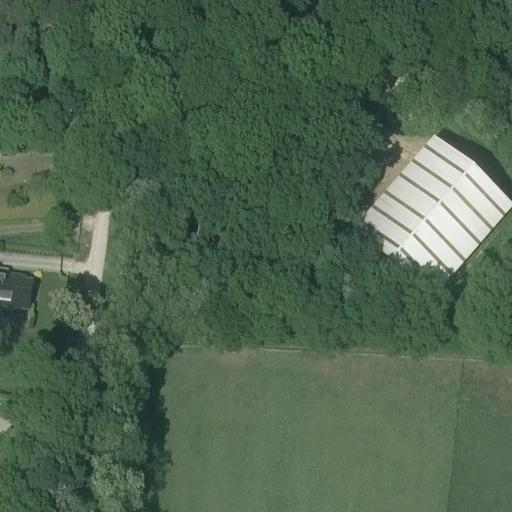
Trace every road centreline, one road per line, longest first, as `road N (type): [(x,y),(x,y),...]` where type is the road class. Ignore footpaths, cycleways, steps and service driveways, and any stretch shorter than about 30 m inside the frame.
road 1 (track): [(84,324),(135,335),(511,356)]
road 2 (track): [(511,43),(419,78),(136,149)]
road 3 (track): [(84,324),(57,511)]
road 4 (track): [(136,149),(114,171),(84,324)]
road 5 (track): [(157,0),(136,149)]
